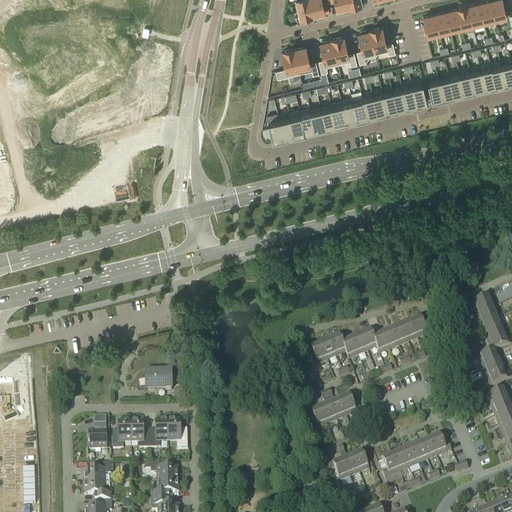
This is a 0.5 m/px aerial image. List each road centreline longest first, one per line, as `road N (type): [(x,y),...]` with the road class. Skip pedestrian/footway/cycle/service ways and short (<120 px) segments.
road 1 (residential): [(511,97),(259,154),(253,142),(272,9)]
road 2 (primary): [(511,135),(191,212)]
road 3 (primary): [(202,256),(511,176)]
road 4 (residential): [(68,511),(68,413),(192,408)]
road 5 (unclassified): [(207,0),(192,58),(179,185),(191,212)]
road 6 (unclassified): [(191,212),(199,88),(217,0)]
road 7 (primary): [(0,304),(202,256)]
road 8 (primary): [(191,212),(0,261)]
road 9 (residential): [(488,478),(456,398),(448,300)]
road 10 (residential): [(431,0),(292,31),(276,26)]
road 11 (residential): [(448,300),(302,332)]
